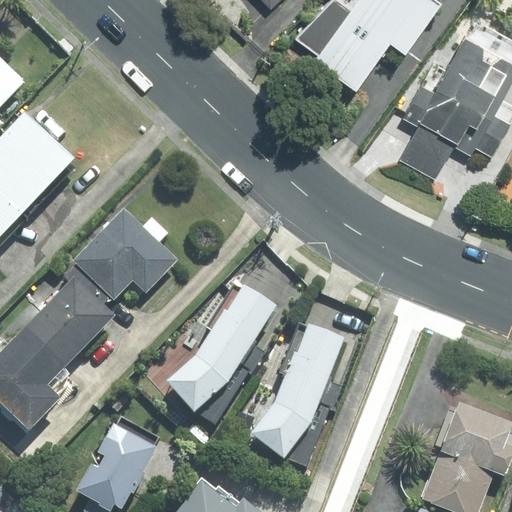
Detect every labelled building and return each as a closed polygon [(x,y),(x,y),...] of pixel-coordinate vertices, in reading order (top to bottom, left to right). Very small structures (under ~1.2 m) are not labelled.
[(255,0),(264,9),(271,2),(272,0),(255,0)] [(346,93),(381,45),(394,55),(432,4),(426,0),(356,0),(344,18),(323,3),(288,51),(346,93)] [(397,122),(412,129),(397,160),(432,178),(448,148),(457,129),(468,135),(485,100),(491,103),(511,60),(511,42),(474,23),(462,46),(451,41),(425,93),(414,88),(397,122)] [(0,51),(0,110),(29,79),(0,51)] [(0,250),(89,159),(37,108),(0,146),(0,250)] [(130,212),(101,243),(84,261),(123,298),(140,280),(155,293),(184,263),(130,212)] [(0,394),(19,414),(22,411),(41,430),(72,400),(52,380),(118,316),(83,280),(0,360),(0,394)] [(205,410),(237,379),(286,303),(254,283),(210,351),(178,383),(205,410)] [(293,457),(323,422),(357,338),(323,323),(292,395),(262,431),(293,457)] [(436,511),(475,511),(487,482),(495,485),(506,455),(498,452),(507,429),(451,409),(432,461),(416,504),(436,511)] [(164,447),(123,423),(86,487),(127,511),(164,447)] [(277,511),(254,494),(245,506),(212,481),(188,511),(277,511)] [(27,511),(16,500),(2,511),(27,511)]
